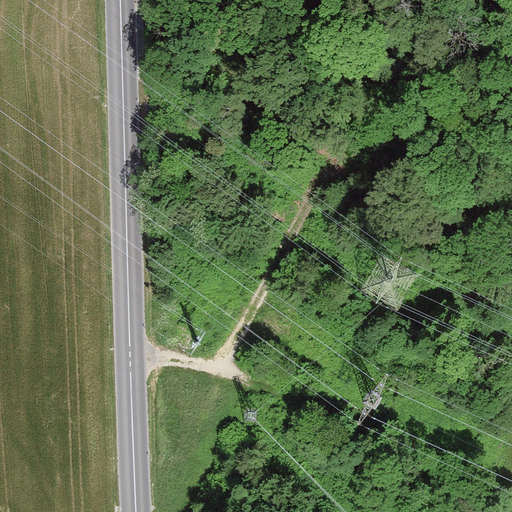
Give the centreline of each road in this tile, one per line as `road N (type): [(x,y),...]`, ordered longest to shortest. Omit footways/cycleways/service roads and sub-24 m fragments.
road 1 (tertiary): [(120,0),(135,511)]
road 2 (track): [(322,186),(233,353),(198,363),(129,352)]
